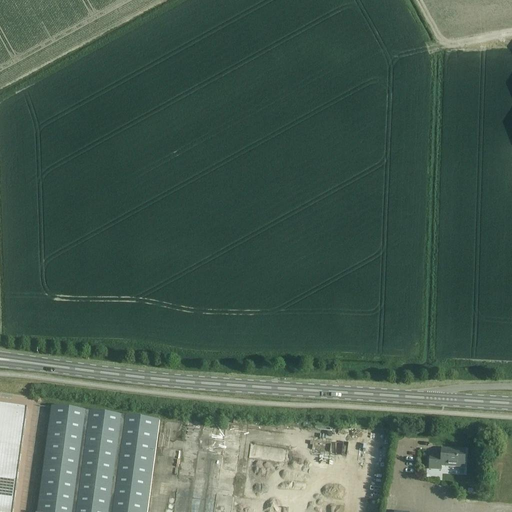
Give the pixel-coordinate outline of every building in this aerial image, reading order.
[(0,511),(13,511),(27,410),(0,405),(0,511)] [(50,416),(37,511),(147,511),(160,421),(39,406),(38,414),(50,416)] [(212,511),(214,498),(230,501),(230,498),(238,500),(241,499),(248,452),(234,450),(232,462),(231,459),(238,417),(197,411),(185,492),(177,494),(175,509),(183,510),(183,511),(212,511)] [(171,433),(192,434),(193,416),(172,414),(171,433)] [(333,511),(341,444),(264,436),(261,458),(263,461),(259,464),(263,469),(269,470),(268,475),(269,476),(268,484),(258,492),(281,494),(286,500),(297,501),(293,505),(298,511),(333,511)] [(465,467),(466,452),(442,450),(442,458),(430,458),(429,469),(441,470),(442,466),(465,467)]
